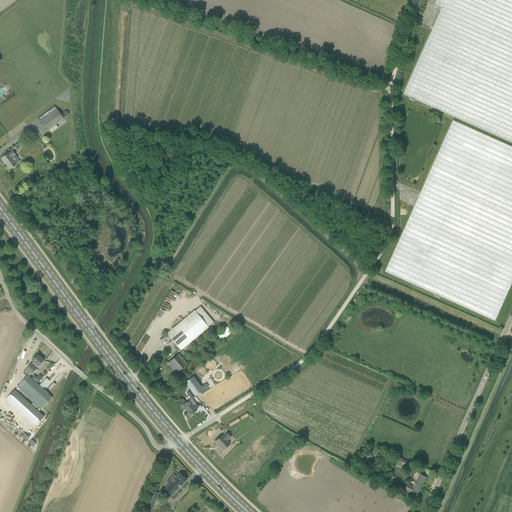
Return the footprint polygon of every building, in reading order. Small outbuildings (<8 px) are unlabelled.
[(511,0),(437,0),(435,5),(443,8),(404,95),(455,118),(511,143),(511,0)] [(38,119),(47,131),(64,119),(55,107),(38,119)] [(511,147),(453,121),(385,271),(495,321),(511,283),(511,147)] [(20,162),(15,155),(13,152),(9,154),(8,154),(1,159),(4,163),(4,162),(10,169),(16,165),(16,164),(20,162)] [(194,310),(167,334),(181,351),(208,327),(194,310)] [(221,337),(223,340),(231,333),(228,330),(221,337)] [(184,361),(179,354),(168,363),(171,366),(173,365),(178,371),(180,369),(183,370),(183,367),(185,365),(183,362),(184,361)] [(29,377),(42,362),(44,360),(37,355),(32,360),(34,362),(31,364),(23,372),(27,375),(17,387),(30,399),(41,410),(52,397),(41,387),(29,377)] [(37,377),(34,380),(37,383),(42,377),(39,374),(37,377)] [(190,390),(186,393),(191,400),(209,387),(206,383),(202,387),(194,376),(185,383),(190,390)] [(39,385),(43,388),(49,381),(46,378),(39,385)] [(14,390),(6,399),(24,416),(36,426),(44,417),(33,407),(14,390)] [(189,401),(183,405),(190,415),(197,411),(196,409),(199,407),(196,404),(193,406),(189,401)] [(230,427),(240,421),(238,418),(228,424),(230,427)] [(222,435),(215,442),(223,451),(230,444),(227,441),(231,438),(226,433),(222,436),(222,435)] [(410,468),(412,464),(400,458),(396,465),(402,468),(404,464),(410,468)] [(172,496),(187,480),(186,480),(186,478),(185,477),(184,477),(179,473),(165,489),(172,496)] [(417,496),(426,477),(418,473),(414,480),(416,481),(413,487),(407,484),(404,489),(411,492),(410,493),(417,496)]
